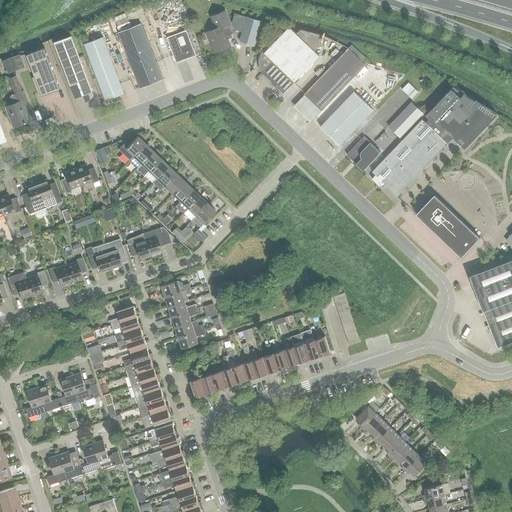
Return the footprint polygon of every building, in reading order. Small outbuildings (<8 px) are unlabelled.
[(231,34),(228,25),(230,24),(225,10),(212,16),(217,28),(207,32),(215,52),(229,47),(225,36),(231,34)] [(242,32),(246,16),(234,13),(232,22),(234,30),(242,32)] [(130,16),(119,16),(119,27),(130,26),(130,16)] [(262,21),(246,16),(242,32),(239,41),(255,46),(262,21)] [(140,88),(144,86),(162,79),(140,24),(118,32),(127,55),(140,88)] [(263,71),(277,85),(284,92),(319,56),(314,51),(321,44),(322,35),(300,29),(296,34),(289,27),(264,53),(263,54),(262,56),(261,58),(260,60),(260,62),(260,64),(261,66),(264,69),(262,70),(263,71)] [(176,63),(195,55),(186,30),(166,38),(176,63)] [(85,101),(94,98),(71,36),(54,42),(75,98),(83,95),(85,101)] [(83,43),(105,99),(125,92),(103,36),(83,43)] [(41,96),(60,89),(44,48),(26,55),(34,77),(31,78),(38,94),(40,93),(41,96)] [(311,121),(321,111),(365,65),(348,48),(304,94),(304,95),(295,105),(311,121)] [(16,56),(6,58),(8,72),(18,70),(16,56)] [(16,75),(7,78),(14,94),(22,91),(16,75)] [(402,89),(412,100),(419,93),(408,83),(402,89)] [(370,177),(377,184),(381,188),(381,187),(379,186),(382,182),(397,196),(447,144),(432,130),(436,126),(441,132),(444,129),(464,148),(497,114),(484,106),(453,87),(452,87),(425,116),(428,120),(425,123),(422,119),(372,172),(375,175),(372,179),(370,177)] [(11,104),(4,106),(12,127),(27,122),(25,115),(31,112),(23,91),(22,91),(14,94),(10,96),(9,99),(11,104)] [(320,127),(320,128),(339,145),(373,110),(353,92),(320,127)] [(423,113),(411,102),(388,126),(400,137),(423,113)] [(132,156),(133,157),(145,144),(137,136),(128,145),(124,142),(117,149),(129,160),(132,156)] [(346,155),(356,164),(363,170),(380,152),(364,137),(346,155)] [(152,151),(145,144),(133,157),(132,156),(129,160),(137,168),(152,151)] [(103,147),(94,151),(99,163),(107,160),(103,147)] [(143,177),(148,172),(160,159),(152,151),(137,168),(135,169),(143,177)] [(168,166),(160,159),(148,172),(156,179),(168,166)] [(85,164),(74,168),(81,185),(92,181),(92,183),(98,181),(93,168),(87,170),(85,164)] [(164,186),(176,174),(168,166),(156,179),(152,183),(160,190),(164,186)] [(81,185),(74,168),(64,173),(66,178),(60,180),(65,194),(71,191),(70,189),(81,185)] [(102,173),(107,184),(111,182),(106,171),(102,173)] [(184,181),(176,174),(164,186),(172,194),(184,181)] [(46,179),(36,183),(45,207),(61,201),(54,183),(49,185),(46,179)] [(172,194),(179,201),(191,189),(184,181),(172,194)] [(28,214),(45,207),(36,183),(25,188),(27,193),(21,195),(28,214)] [(199,196),(191,189),(179,201),(175,206),(183,213),(187,209),(199,196)] [(110,195),(113,202),(118,200),(116,193),(110,195)] [(8,194),(0,197),(0,207),(3,215),(14,211),(14,213),(20,211),(15,197),(10,200),(8,194)] [(479,238),(434,195),(416,214),(461,257),(479,238)] [(187,209),(195,216),(207,204),(199,196),(187,209)] [(147,204),(150,200),(146,197),(143,200),(140,197),(137,200),(140,202),(144,207),(147,204)] [(215,211),(207,204),(195,216),(203,224),(215,211)] [(101,211),(104,218),(114,215),(112,208),(101,211)] [(75,228),(81,226),(79,219),(73,221),(75,228)] [(143,233),(144,239),(150,256),(161,252),(159,247),(171,243),(167,232),(162,227),(143,233)] [(24,238),(31,235),(29,229),(21,232),(24,238)] [(198,229),(193,234),(202,242),(207,237),(198,229)] [(150,256),(144,239),(143,233),(126,240),(127,243),(131,256),(137,254),(139,260),(150,256)] [(169,234),(168,234),(171,243),(177,241),(169,234)] [(103,246),(105,252),(111,269),(122,266),(120,260),(126,258),(121,245),(115,247),(114,243),(103,246)] [(100,273),(111,269),(105,252),(94,256),(91,247),(85,249),(92,269),(98,267),(100,273)] [(76,262),(65,265),(71,282),(82,279),(80,273),(86,271),(82,258),(75,260),(76,262)] [(497,348),(511,342),(511,259),(469,276),(497,348)] [(71,282),(65,265),(54,269),(54,267),(48,269),(52,282),(58,280),(60,286),(71,282)] [(37,275),(26,278),(31,295),(42,292),(41,286),(47,284),(42,271),(36,273),(37,275)] [(20,299),(31,295),(26,278),(25,278),(23,273),(7,278),(13,295),(19,293),(20,299)] [(161,286),(165,296),(190,288),(189,283),(183,285),(182,284),(180,281),(177,281),(177,280),(161,286)] [(168,307),(184,301),(182,296),(192,293),(190,288),(165,296),(168,307)] [(346,299),(344,293),(332,297),(335,303),(346,299)] [(337,309),(348,305),(346,299),(335,303),(337,309)] [(168,307),(171,317),(197,308),(195,304),(186,307),(184,301),(168,307)] [(216,314),(213,303),(206,306),(209,316),(216,314)] [(339,315),(350,311),(348,305),(337,309),(339,315)] [(111,325),(136,317),(133,306),(117,311),(119,317),(109,320),(111,325)] [(175,327),(191,322),(189,316),(199,313),(197,308),(171,317),(175,327)] [(341,321),(352,317),(350,311),(339,315),(341,321)] [(124,332),(140,327),(136,317),(111,325),(112,330),(122,327),(124,332)] [(343,327),(354,324),(352,317),(341,321),(343,327)] [(175,327),(178,337),(204,329),(202,324),(193,327),(191,322),(175,327)] [(345,333),(356,330),(354,324),(343,327),(345,333)] [(118,346),(143,337),(140,327),(124,332),(114,335),(118,346)] [(204,329),(178,337),(182,348),(198,343),(196,337),(205,334),(204,329)] [(311,330),(319,356),(330,352),(325,336),(318,338),(315,329),(311,330)] [(300,334),(304,343),(309,359),(319,356),(311,330),(306,332),(300,334)] [(347,340),(358,336),(356,330),(345,333),(347,340)] [(93,332),(83,335),(86,342),(95,339),(93,332)] [(309,359),(304,343),(300,334),(295,335),(290,337),(299,363),(309,359)] [(347,340),(349,346),(360,342),(358,336),(347,340)] [(131,353),(147,347),(143,337),(118,346),(119,350),(129,347),(131,353)] [(289,348),(283,350),(288,366),(299,363),(290,337),(286,339),(289,348)] [(288,366),(283,350),(277,352),(274,342),(270,344),(278,370),(288,366)] [(278,370),(270,344),(265,345),(268,355),(262,357),(268,373),(278,370)] [(95,346),(88,349),(90,354),(97,352),(95,346)] [(124,366),(150,358),(147,347),(131,353),(132,358),(123,361),(124,366)] [(268,373),(262,357),(256,359),(253,349),(249,351),(257,377),(268,373)] [(247,380),(257,377),(249,351),(244,352),(247,362),(242,364),(247,380)] [(237,383),(247,380),(242,364),(236,366),(233,356),(228,358),(237,383)] [(128,376),(154,368),(150,358),(124,366),(126,371),(128,376)] [(227,369),(221,371),(226,387),(237,383),(228,358),(224,359),(227,369)] [(96,372),(105,370),(102,363),(94,365),(96,372)] [(216,390),(226,387),(221,371),(215,372),(212,363),(208,365),(216,390)] [(206,376),(201,377),(206,394),(216,390),(208,365),(203,366),(206,376)] [(131,387),(157,378),(154,368),(128,376),(130,382),(131,387)] [(195,397),(206,394),(201,377),(195,379),(192,370),(187,372),(195,397)] [(80,373),(70,376),(78,401),(79,403),(100,396),(96,384),(89,386),(90,388),(86,389),(80,373)] [(61,407),(78,401),(70,376),(60,380),(66,396),(62,397),(58,398),(61,407)] [(100,385),(106,383),(104,377),(98,379),(100,385)] [(135,397),(160,388),(157,378),(131,387),(133,391),(135,397)] [(100,385),(102,393),(109,391),(106,383),(100,385)] [(46,384),(36,388),(44,412),(61,407),(58,398),(51,400),(46,384)] [(27,418),(44,412),(36,388),(26,391),(31,407),(24,409),(27,418)] [(138,407),(164,399),(160,388),(135,397),(137,402),(138,407)] [(397,405),(400,402),(395,397),(392,400),(397,405)] [(151,414),(167,409),(164,399),(138,407),(141,416),(150,413),(151,414)] [(402,410),(405,407),(400,402),(397,405),(402,410)] [(360,428),(375,413),(368,405),(355,418),(359,422),(357,425),(360,428)] [(145,428),(171,420),(167,409),(151,414),(150,413),(141,416),(143,423),(145,428)] [(411,420),(415,417),(410,412),(406,415),(411,420)] [(366,429),(370,433),(383,420),(375,413),(360,428),(364,432),(366,429)] [(417,425),(420,422),(415,417),(411,420),(417,425)] [(383,420),(370,433),(374,437),(372,439),(375,442),(390,427),(383,420)] [(76,421),(68,424),(70,429),(78,427),(76,421)] [(175,434),(172,423),(156,428),(156,429),(151,431),(153,436),(148,438),(150,442),(175,434)] [(426,434),(429,431),(424,426),(421,429),(426,434)] [(390,427),(375,442),(379,446),(381,443),(385,447),(397,434),(390,427)] [(431,439),(434,436),(429,431),(426,434),(431,439)] [(175,434),(150,442),(151,447),(161,444),(163,449),(179,444),(175,434)] [(390,457),(405,442),(397,434),(385,447),(388,451),(386,453),(390,457)] [(102,440),(92,444),(101,468),(100,468),(101,470),(121,463),(117,451),(111,453),(112,455),(108,456),(102,440)] [(124,440),(119,442),(122,450),(127,448),(124,440)] [(444,446),(439,441),(436,444),(441,449),(444,446)] [(399,462),(412,449),(405,442),(390,457),(393,460),(395,458),(399,462)] [(88,463),(81,465),(83,474),(100,468),(101,468),(92,444),(82,447),(88,463)] [(157,463),(182,454),(179,444),(163,449),(165,455),(155,458),(157,463)] [(401,468),(404,471),(419,456),(412,449),(399,462),(403,465),(401,468)] [(122,451),(125,462),(130,460),(129,456),(128,456),(126,450),(122,451)] [(68,452),(58,455),(66,479),(83,474),(81,465),(73,468),(68,452)] [(169,470),(186,465),(182,454),(157,463),(158,468),(168,464),(169,470)] [(49,485),(66,479),(58,455),(48,458),(54,474),(46,477),(49,485)] [(419,456),(404,471),(408,474),(410,472),(414,476),(427,463),(419,456)] [(163,483),(189,475),(186,465),(169,470),(171,476),(162,479),(163,483)] [(6,466),(0,468),(0,480),(9,477),(6,466)] [(176,491),(192,485),(189,475),(163,483),(165,488),(174,485),(176,491)] [(139,483),(133,485),(135,493),(147,489),(145,485),(140,487),(139,483)] [(423,500),(444,494),(441,484),(424,489),(425,494),(422,495),(423,500)] [(170,504),(196,495),(192,485),(176,491),(178,496),(169,499),(170,504)] [(0,491),(0,503),(16,498),(13,487),(0,491)] [(136,494),(138,502),(145,500),(142,491),(136,494)] [(428,504),(429,509),(447,504),(444,494),(423,500),(425,505),(428,504)] [(183,511),(199,506),(196,495),(170,504),(172,509),(181,505),(183,511)] [(0,503),(0,508),(1,511),(10,511),(20,509),(16,498),(0,503)] [(89,506),(90,511),(116,511),(112,499),(89,506)] [(140,506),(141,511),(142,511),(152,509),(149,503),(140,506)]
